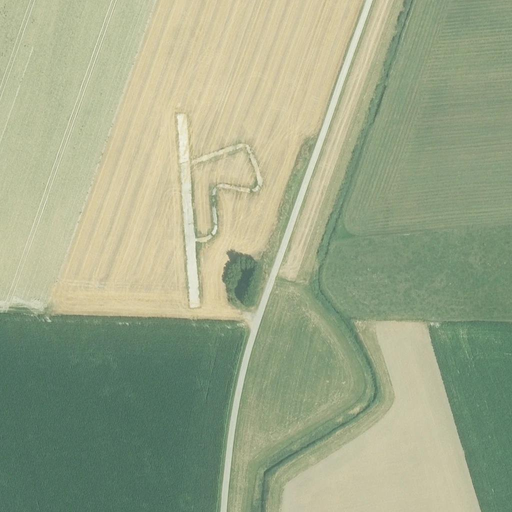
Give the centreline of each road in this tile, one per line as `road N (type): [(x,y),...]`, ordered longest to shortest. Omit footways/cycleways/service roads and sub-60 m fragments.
road 1 (unclassified): [(370,0),(248,352),(224,511)]
road 2 (track): [(257,323),(252,315),(195,312),(181,118)]
